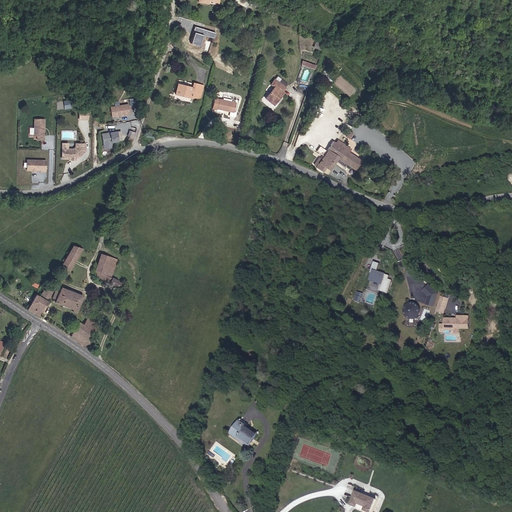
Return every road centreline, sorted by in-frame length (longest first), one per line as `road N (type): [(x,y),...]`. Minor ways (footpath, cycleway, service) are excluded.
road 1 (residential): [(0,192),(50,191),(136,152),(196,142),(286,162),(406,212),(511,195)]
road 2 (secondary): [(227,511),(168,426),(106,368),(39,323)]
